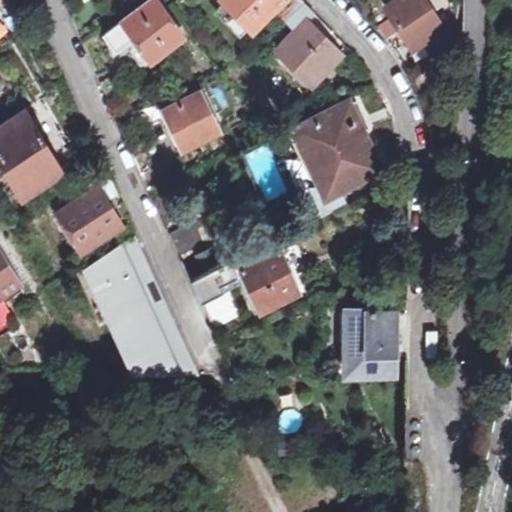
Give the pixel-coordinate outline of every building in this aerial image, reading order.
[(305,4),(301,0),(291,0),(287,4),(282,0),(225,0),(225,1),(256,34),(278,13),(286,21),(305,4)] [(414,53),(426,45),(442,32),(446,30),(425,0),(404,0),(387,12),(414,53)] [(140,41),(155,64),(186,42),(160,2),(109,38),(121,56),(129,49),(140,41)] [(95,3),(74,20),(82,40),(108,20),(95,3)] [(305,4),(286,21),(297,33),(280,52),(314,84),(341,55),(308,23),(316,15),(305,4)] [(0,19),(0,39),(20,25),(11,12),(0,19)] [(446,30),(442,32),(414,53),(412,55),(422,68),(459,40),(449,27),(446,30)] [(144,72),(155,64),(140,41),(129,49),(144,72)] [(223,133),(205,95),(170,112),(188,149),(223,133)] [(381,172),(365,135),(360,124),(368,121),(361,104),(302,132),(328,190),(313,191),(324,216),(349,204),(343,190),(381,172)] [(61,172),(31,119),(0,136),(0,145),(27,192),(61,172)] [(373,132),(368,121),(360,124),(365,135),(373,132)] [(101,193),(114,186),(109,175),(106,170),(84,184),(91,198),(58,218),(80,257),(122,231),(101,193)] [(194,284),(223,269),(215,252),(203,226),(174,240),(194,284)] [(204,380),(139,240),(93,266),(118,317),(127,314),(130,320),(112,328),(123,352),(135,346),(139,354),(131,358),(141,378),(204,380)] [(0,252),(0,304),(23,291),(0,252)] [(281,253),(243,271),(248,285),(262,315),(300,297),(281,253)] [(232,265),(223,269),(194,284),(201,299),(239,281),(236,275),(232,265)] [(243,271),(236,275),(239,281),(201,299),(204,306),(248,285),(243,271)] [(375,313),(347,313),(347,378),(398,378),(398,317),(374,317),(375,313)]
